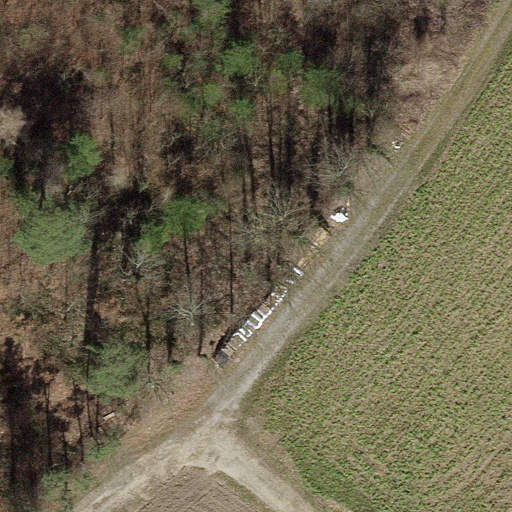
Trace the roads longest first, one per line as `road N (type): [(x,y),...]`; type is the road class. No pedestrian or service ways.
road 1 (track): [(71,511),(192,413),(445,117),(511,6)]
road 2 (track): [(192,413),(301,511)]
